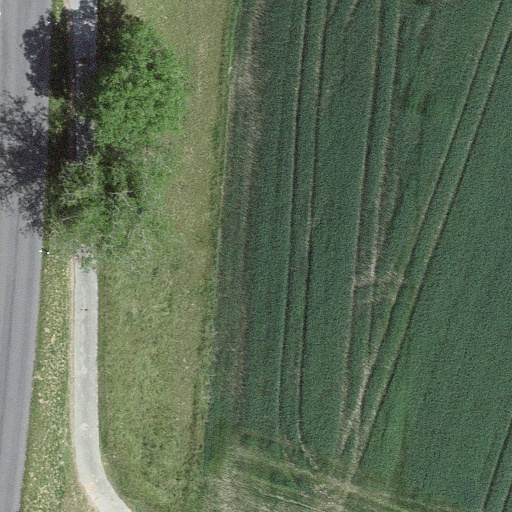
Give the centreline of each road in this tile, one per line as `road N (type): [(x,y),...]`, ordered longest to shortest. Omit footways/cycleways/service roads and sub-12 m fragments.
road 1 (track): [(114,511),(87,478),(83,429),(81,0)]
road 2 (tertiary): [(20,0),(13,316),(0,407)]
